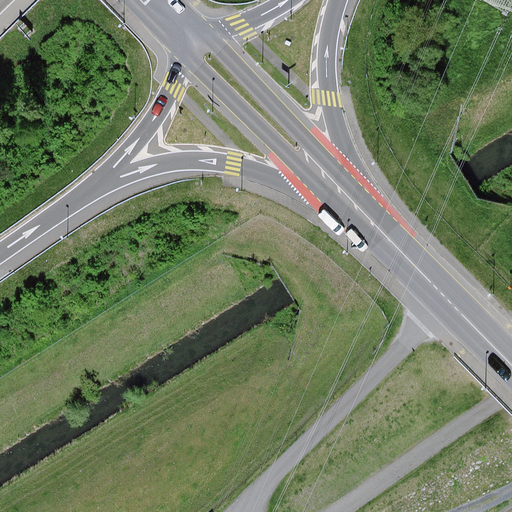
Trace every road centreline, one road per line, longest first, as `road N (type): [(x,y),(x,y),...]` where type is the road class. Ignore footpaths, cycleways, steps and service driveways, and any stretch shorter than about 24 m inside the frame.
road 1 (track): [(445,298),(267,486),(259,511)]
road 2 (motorway): [(100,184),(165,163),(209,161),(362,212)]
road 3 (secondary): [(362,212),(181,28)]
road 4 (motorway): [(362,212),(329,98),(337,0)]
road 5 (secondary): [(511,366),(362,212)]
road 6 (track): [(511,395),(338,511)]
road 7 (motorway): [(100,184),(169,93),(181,63),(181,28)]
road 8 (motorway): [(0,256),(100,184)]
